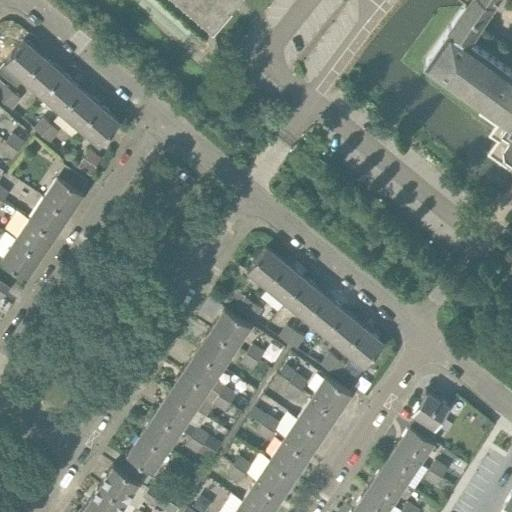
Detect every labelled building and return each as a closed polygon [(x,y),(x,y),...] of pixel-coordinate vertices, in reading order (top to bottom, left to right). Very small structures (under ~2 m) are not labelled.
[(178,0),(213,30),(232,8),(230,7),(235,0),(178,0)] [(511,0),(465,0),(445,28),(446,28),(421,62),(506,123),(501,130),(505,134),(503,137),(507,140),(501,149),(502,159),(507,163),(511,166),(511,0)] [(3,62),(23,78),(43,55),(24,38),(3,62)] [(23,78),(42,95),(62,71),(43,55),(23,78)] [(42,95),(61,111),(81,88),(62,71),(42,95)] [(0,89),(0,98),(3,102),(13,91),(9,87),(5,84),(0,89)] [(61,111),(80,128),(100,104),(81,88),(61,111)] [(11,109),(21,98),(17,94),(13,91),(3,102),(11,109)] [(100,104),(80,128),(99,145),(119,121),(100,104)] [(41,134),(51,123),(43,116),(33,127),(41,134)] [(41,134),(49,141),(59,130),(51,123),(41,134)] [(6,141),(18,149),(24,141),(12,132),(6,141)] [(0,149),(11,158),(18,149),(6,141),(0,149)] [(90,174),(95,166),(83,158),(78,165),(90,174)] [(43,194),(70,212),(83,191),(80,189),(87,179),(64,164),(57,174),(43,194)] [(0,184),(0,197),(3,200),(9,191),(0,184)] [(55,233),(70,212),(43,194),(28,216),(55,233)] [(15,236),(41,254),(55,233),(28,216),(15,236)] [(41,254),(15,236),(0,257),(27,275),(41,254)] [(246,269),(266,285),(285,261),(266,245),(246,269)] [(266,285),(285,301),(305,277),(285,261),(266,285)] [(285,301),(305,317),(324,293),(305,277),(285,301)] [(511,277),(494,301),(511,314),(511,277)] [(0,296),(2,298),(9,288),(0,281),(0,296)] [(305,317),(324,333),(344,309),(324,293),(305,317)] [(236,308),(245,314),(253,301),(245,295),(236,308)] [(245,314),(254,319),(262,307),(253,301),(245,314)] [(210,328),(237,345),(251,324),(224,307),(210,328)] [(324,333),(344,349),(363,325),(344,309),(324,333)] [(278,335),(287,341),(295,329),(286,323),(278,335)] [(363,325),(344,349),(363,365),(383,341),(363,325)] [(223,366),(237,345),(210,328),(196,349),(223,366)] [(287,341),(295,347),(304,335),(295,329),(287,341)] [(245,352),(258,360),(264,351),(251,343),(245,352)] [(209,387),(223,366),(196,349),(183,370),(209,387)] [(320,363),(328,369),(337,357),(328,351),(320,363)] [(252,369),(258,360),(245,352),(239,361),(252,369)] [(328,369),(337,375),(346,363),(337,357),(328,369)] [(169,391),(195,408),(203,397),(209,387),(183,370),(169,391)] [(289,380),(301,389),(307,380),(295,371),(289,380)] [(310,394),(336,412),(350,391),(324,373),(310,394)] [(295,397),(301,389),(289,380),(283,389),(295,397)] [(218,393),(230,402),(236,393),(224,384),(218,393)] [(416,415),(410,424),(429,436),(449,405),(435,395),(425,389),(411,411),(416,415)] [(181,429),(195,408),(169,391),(155,412),(181,429)] [(230,402),(218,393),(212,402),(225,411),(230,402)] [(322,433),(336,412),(310,394),(296,415),(322,433)] [(141,433),(167,450),(181,429),(155,412),(141,433)] [(274,430),(279,421),(267,413),(261,422),(274,430)] [(322,433),(296,415),(287,428),(282,436),(308,454),(322,433)] [(274,430),(261,422),(255,431),(268,439),(274,430)] [(409,425),(395,446),(419,462),(434,440),(429,436),(410,424),(409,425)] [(190,435),(202,443),(208,434),(196,426),(190,435)] [(127,454),(147,468),(153,471),(167,450),(141,433),(127,454)] [(196,452),(202,443),(190,435),(184,444),(196,452)] [(294,475),(308,454),(282,436),(268,457),(294,475)] [(395,446),(381,466),(405,482),(419,462),(395,446)] [(99,483),(125,500),(147,468),(127,454),(126,454),(118,466),(113,463),(99,483)] [(233,464),(245,472),(251,463),(239,455),(233,464)] [(281,496),(294,475),(268,457),(254,478),(281,496)] [(434,458),(428,467),(443,477),(449,468),(434,458)] [(239,481),(245,472),(233,464),(227,472),(239,481)] [(381,466),(367,487),(391,503),(405,482),(381,466)] [(428,467),(423,476),(438,486),(443,477),(428,467)] [(240,499),(259,511),(269,511),(281,496),(254,478),(240,499)] [(98,511),(117,511),(125,500),(99,483),(86,503),(98,511)] [(142,496),(155,504),(162,493),(149,485),(142,496)] [(367,487),(353,508),(359,511),(384,511),(391,503),(367,487)] [(511,494),(503,507),(511,511),(511,494)] [(259,511),(240,499),(230,511),(259,511)] [(407,500),(401,509),(405,511),(416,511),(419,508),(407,500)] [(80,511),(98,511),(86,503),(80,511)]
